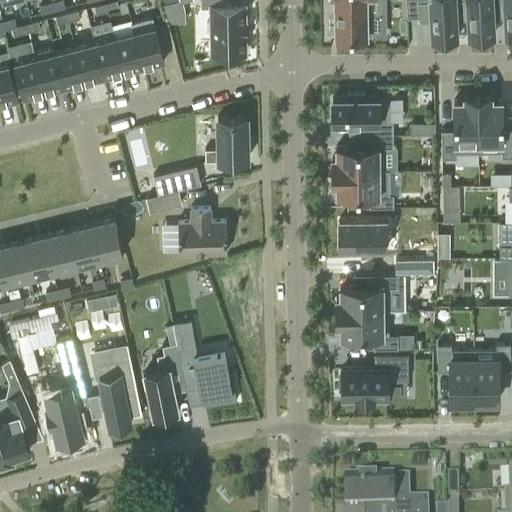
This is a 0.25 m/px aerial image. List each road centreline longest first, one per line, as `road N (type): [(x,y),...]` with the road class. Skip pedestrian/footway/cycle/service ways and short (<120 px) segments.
road 1 (residential): [(288,435),(276,74)]
road 2 (residential): [(288,435),(253,436),(0,494)]
road 3 (residential): [(276,74),(0,151)]
road 4 (residential): [(276,74),(511,66)]
road 5 (residential): [(511,434),(288,435)]
